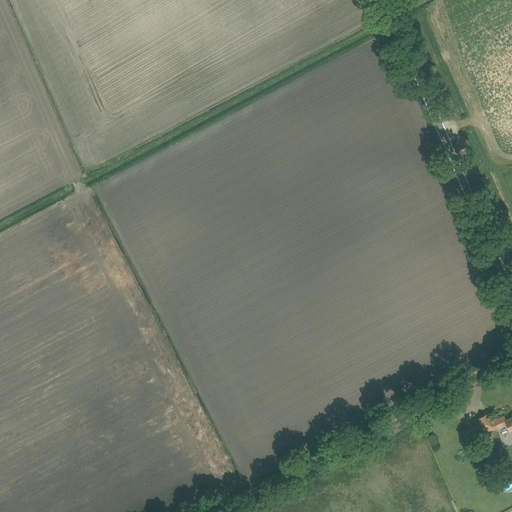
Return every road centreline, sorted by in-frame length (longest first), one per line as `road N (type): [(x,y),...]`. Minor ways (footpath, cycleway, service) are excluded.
road 1 (unclassified): [(219,511),(511,358)]
road 2 (unclassified): [(511,291),(387,0)]
